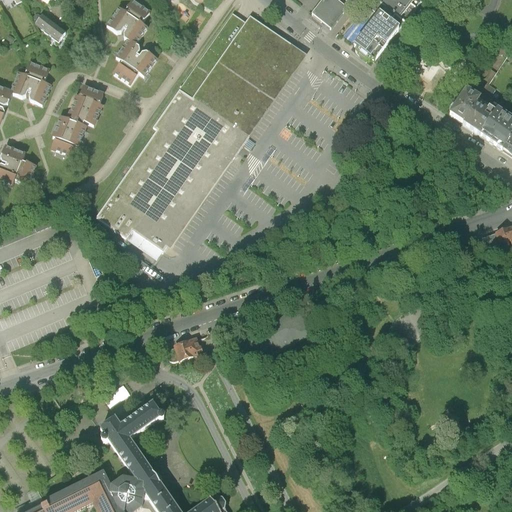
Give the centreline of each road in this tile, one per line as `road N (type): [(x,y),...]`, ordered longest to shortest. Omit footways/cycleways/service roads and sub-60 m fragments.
road 1 (residential): [(213,316),(511,214)]
road 2 (residential): [(268,0),(366,82),(511,177)]
road 3 (unclassified): [(293,511),(216,364),(213,316)]
road 4 (unclassified): [(141,339),(156,365),(198,400),(253,511)]
road 5 (residential): [(0,224),(99,178),(156,107)]
road 6 (residential): [(0,146),(43,123),(69,77),(156,107)]
road 7 (residential): [(0,386),(141,339)]
road 8 (track): [(391,320),(481,288),(502,290),(511,312)]
road 9 (residential): [(156,107),(233,0)]
road 10 (track): [(406,511),(511,455)]
